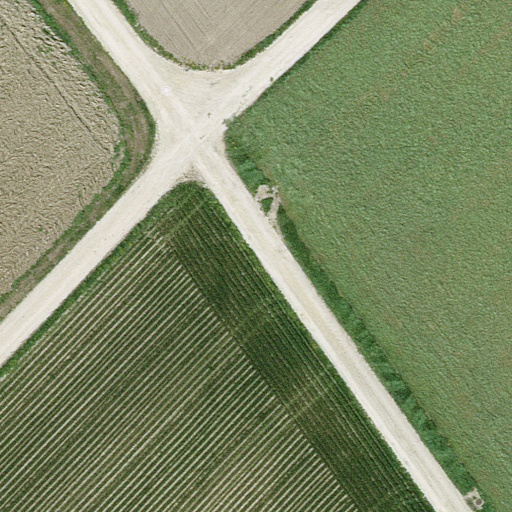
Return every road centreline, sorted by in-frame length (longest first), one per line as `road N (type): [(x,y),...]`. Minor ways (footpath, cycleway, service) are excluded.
road 1 (track): [(98,0),(458,511)]
road 2 (track): [(337,0),(194,137),(0,346)]
